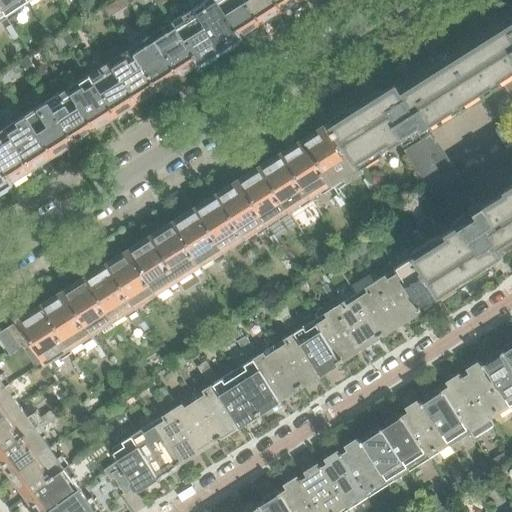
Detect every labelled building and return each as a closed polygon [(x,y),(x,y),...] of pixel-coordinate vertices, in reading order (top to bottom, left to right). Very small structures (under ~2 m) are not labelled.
[(25,1),(24,0),(0,0),(0,9),(5,18),(6,19),(16,13),(13,9),(25,1)] [(128,3),(125,0),(114,0),(113,1),(119,9),(128,5),(128,3)] [(238,38),(213,0),(206,0),(190,11),(216,51),(238,38)] [(258,25),(249,11),(251,8),(245,0),(213,0),(238,38),(258,25)] [(271,0),(245,0),(251,8),(249,11),(258,25),(279,11),(271,0)] [(271,0),(279,11),(296,0),(271,0)] [(511,5),(486,23),(399,78),(396,80),(398,82),(384,91),(382,88),(331,120),(333,122),(361,167),(388,150),(386,148),(411,132),(411,131),(415,128),(414,126),(419,123),(425,132),(503,83),(511,76),(511,5)] [(106,17),(101,9),(95,13),(100,21),(106,17)] [(82,18),(78,11),(68,18),(73,24),(82,18)] [(216,51),(190,11),(170,24),(179,39),(184,40),(188,47),(187,52),(195,64),(216,51)] [(187,52),(188,47),(184,40),(179,39),(170,24),(148,37),(157,53),(162,54),(166,61),(165,65),(173,78),(195,64),(187,52)] [(18,37),(9,25),(4,28),(12,41),(18,37)] [(74,42),(66,31),(60,35),(68,46),(74,42)] [(67,47),(59,35),(52,40),(59,52),(67,47)] [(165,65),(166,61),(162,54),(157,53),(148,37),(128,50),(137,65),(143,66),(147,73),(145,78),(153,91),(173,78),(165,65)] [(145,78),(147,73),(143,66),(137,65),(128,50),(107,64),(116,78),(121,79),(126,86),(124,91),(132,104),(153,91),(145,78)] [(124,91),(126,86),(121,79),(116,78),(107,64),(87,76),(96,92),(100,92),(105,100),(103,104),(112,117),(132,104),(124,91)] [(103,104),(105,100),(100,92),(96,92),(87,76),(65,90),(75,105),(80,106),(84,113),(83,118),(91,130),(112,117),(103,104)] [(83,118),(84,113),(80,106),(75,105),(65,90),(44,103),(54,118),(59,119),(63,126),(62,130),(70,143),(91,130),(83,118)] [(62,130),(63,126),(59,119),(54,118),(44,103),(23,117),(33,132),(38,133),(42,140),(41,144),(49,157),(70,143),(62,130)] [(41,144),(42,140),(38,133),(33,132),(23,117),(2,130),(12,145),(17,146),(22,153),(20,157),(28,170),(49,157),(41,144)] [(361,167),(333,122),(323,128),(324,129),(317,133),(312,132),(306,136),(305,141),(304,141),(315,158),(318,157),(322,164),(322,169),(333,188),(336,192),(350,183),(348,178),(362,169),(361,167)] [(20,157),(22,153),(17,146),(12,145),(2,130),(0,131),(0,171),(7,183),(28,170),(20,157)] [(409,159),(438,141),(433,133),(405,151),(409,159)] [(333,188),(322,169),(322,164),(318,157),(315,158),(304,141),(295,147),(291,146),(285,150),(284,154),(283,155),(294,172),(297,170),(301,178),(300,182),(310,197),(321,190),(323,194),(333,188)] [(414,166),(442,148),(438,141),(409,159),(414,166)] [(419,174),(448,156),(442,148),(414,166),(419,174)] [(313,200),(310,197),(300,182),(301,178),(297,170),(294,172),(283,155),(274,160),(270,159),(264,163),(263,168),(273,185),(276,183),(281,191),(279,196),(289,211),(300,203),(302,207),(313,200)] [(425,184),(454,165),(448,156),(419,174),(425,184)] [(430,192),(459,173),(454,165),(425,184),(430,192)] [(279,196),(281,191),(276,183),(273,185),(263,168),(253,174),(249,173),(242,177),(241,181),(240,182),(251,199),(254,197),(258,204),(258,210),(267,224),(278,217),(280,221),(291,214),(289,211),(279,196)] [(435,200),(464,182),(459,173),(430,192),(435,200)] [(374,186),(368,177),(363,180),(369,190),(374,186)] [(511,252),(511,180),(472,206),(477,215),(472,218),(471,216),(466,219),(465,218),(452,226),(440,234),(439,232),(414,248),(409,251),(410,253),(414,251),(416,255),(442,296),(493,264),(491,262),(505,253),(507,255),(511,252)] [(258,210),(258,204),(254,197),(251,199),(240,182),(232,187),(228,186),(221,190),(220,194),(219,195),(229,212),(232,211),(237,218),(236,223),(245,239),(256,231),(259,235),(269,228),(267,224),(258,210)] [(440,208),(469,190),(464,182),(435,200),(440,208)] [(447,218),(475,200),(469,190),(440,208),(447,218)] [(345,204),(338,194),(334,197),(341,207),(345,204)] [(245,239),(236,223),(237,218),(232,211),(229,212),(219,195),(210,201),(206,200),(199,204),(199,208),(197,209),(208,226),(211,225),(215,232),(214,237),(224,252),(234,245),(236,249),(247,242),(245,239)] [(324,218),(318,207),(313,210),(319,221),(324,218)] [(224,252),(214,237),(215,232),(211,225),(208,226),(197,209),(188,214),(184,213),(178,218),(177,222),(175,223),(186,240),(189,238),(193,246),(192,251),(202,266),(213,259),(215,262),(226,255),(224,252)] [(401,231),(395,222),(386,228),(389,233),(396,234),(401,231)] [(202,266),(192,251),(193,246),(189,238),(186,240),(175,223),(166,228),(162,227),(156,231),(155,236),(152,237),(163,254),(167,252),(171,259),(170,266),(179,280),(191,273),(193,276),(204,269),(202,266)] [(281,245),(274,235),(270,237),(276,247),(281,245)] [(179,280),(170,266),(171,259),(167,252),(163,254),(152,237),(144,242),(140,241),(133,246),(132,250),(131,251),(142,268),(145,266),(150,273),(148,277),(158,294),(169,287),(171,290),(172,289),(181,297),(183,296),(188,303),(193,300),(179,280)] [(372,248),(367,240),(355,248),(360,256),(372,248)] [(259,258),(252,247),(246,252),(252,262),(259,258)] [(359,257),(354,248),(342,256),(347,264),(359,257)] [(158,294),(148,277),(150,273),(145,266),(142,268),(131,251),(122,256),(118,255),(112,259),(111,264),(109,265),(120,282),(123,280),(128,288),(126,293),(136,307),(147,301),(149,304),(160,297),(158,294)] [(442,296),(416,255),(396,267),(422,309),(442,296)] [(136,307),(126,293),(128,288),(123,280),(120,282),(109,265),(100,270),(96,269),(90,273),(89,278),(87,279),(98,296),(101,294),(106,302),(104,307),(113,322),(125,315),(127,318),(128,317),(134,324),(136,326),(140,324),(145,331),(149,328),(136,307)] [(422,309),(396,267),(375,280),(402,322),(422,309)] [(315,273),(307,278),(312,285),(320,280),(315,273)] [(104,307),(106,302),(101,294),(98,296),(87,279),(79,284),(74,283),(68,287),(67,291),(65,292),(76,310),(79,308),(84,316),(82,321),(92,335),(103,328),(105,332),(116,325),(113,322),(104,307)] [(402,322),(375,280),(355,293),(381,335),(402,322)] [(336,298),(327,284),(322,287),(331,301),(336,298)] [(92,335),(82,321),(84,316),(79,308),(76,310),(65,292),(57,298),(53,297),(46,301),(45,305),(43,306),(54,324),(58,322),(63,329),(61,335),(71,349),(81,342),(84,345),(94,339),(92,335)] [(381,335),(355,293),(335,306),(361,348),(381,335)] [(171,315),(164,304),(160,306),(167,317),(171,315)] [(71,349),(61,335),(63,329),(58,322),(54,324),(43,306),(35,311),(31,310),(24,314),(23,319),(20,320),(32,339),(48,363),(59,356),(61,359),(72,353),(70,349),(71,349)] [(361,348),(335,306),(314,319),(341,360),(361,348)] [(295,324),(286,310),(282,312),(291,327),(295,324)] [(291,327),(282,312),(278,315),(287,329),(291,327)] [(341,360),(314,319),(294,331),(321,373),(341,360)] [(10,327),(9,327),(21,346),(32,339),(20,320),(10,327)] [(9,327),(0,333),(0,337),(10,353),(21,346),(9,327)] [(128,341),(122,331),(115,335),(122,345),(128,341)] [(321,373),(294,331),(274,344),(300,386),(321,373)] [(254,350),(246,336),(241,339),(250,353),(254,350)] [(250,353),(241,339),(237,341),(246,355),(250,353)] [(300,386),(274,344),(253,357),(280,399),(300,386)] [(105,356),(99,345),(95,348),(101,358),(105,356)] [(511,404),(511,361),(506,352),(505,350),(502,351),(501,349),(490,356),(493,360),(486,365),(511,405),(511,404)] [(280,399),(253,357),(233,370),(260,412),(280,399)] [(84,369),(77,359),(73,362),(79,372),(84,369)] [(214,375),(206,361),(202,364),(210,377),(214,375)] [(511,405),(486,365),(484,362),(482,364),(480,362),(469,369),(472,373),(466,377),(491,418),(511,405)] [(210,377),(202,364),(197,367),(205,380),(210,377)] [(260,412),(233,370),(213,382),(240,425),(260,412)] [(0,390),(10,383),(3,373),(0,374),(0,390)] [(491,418),(466,377),(464,375),(462,377),(460,375),(449,381),(452,386),(445,390),(470,431),(491,418)] [(240,425),(213,382),(193,395),(219,437),(240,425)] [(0,421),(20,406),(13,396),(17,393),(10,383),(0,390),(0,421)] [(173,401),(164,387),(160,390),(169,404),(173,401)] [(470,431),(445,390),(444,388),(441,390),(440,387),(429,394),(432,399),(425,403),(451,444),(470,431)] [(169,404),(160,390),(156,393),(164,406),(169,404)] [(219,437),(193,395),(172,409),(199,450),(219,437)] [(451,444),(425,403),(424,401),(421,403),(420,400),(409,407),(411,412),(405,416),(430,457),(451,444)] [(0,452),(39,424),(33,415),(28,417),(20,406),(0,421),(0,452)] [(199,450),(172,409),(152,421),(179,463),(199,450)] [(44,422),(53,415),(51,411),(41,418),(44,422)] [(133,427),(124,413),(120,415),(129,429),(133,427)] [(430,457),(405,416),(403,414),(401,415),(399,413),(388,420),(391,425),(385,429),(410,469),(430,457)] [(46,425),(56,419),(53,415),(44,422),(46,425)] [(129,429),(120,415),(116,418),(124,432),(129,429)] [(100,427),(96,421),(90,425),(93,432),(100,427)] [(179,463),(152,421),(132,434),(158,476),(179,463)] [(0,457),(12,475),(50,448),(43,437),(47,434),(39,424),(0,452),(0,457)] [(410,469),(385,429),(383,426),(380,428),(379,426),(368,433),(371,437),(364,442),(390,482),(410,469)] [(158,476),(132,434),(111,448),(119,462),(120,461),(136,486),(137,487),(142,486),(158,476)] [(390,482),(364,442),(363,439),(360,441),(359,439),(348,446),(351,450),(344,454),(369,495),(390,482)] [(225,446),(221,449),(225,456),(229,454),(225,446)] [(27,495),(69,465),(62,455),(58,458),(50,448),(12,475),(27,495)] [(502,468),(511,462),(511,453),(510,450),(509,449),(489,461),(496,472),(502,468)] [(369,495),(344,454),(342,452),(340,454),(338,452),(327,459),(330,463),(324,467),(349,508),(369,495)] [(76,466),(85,459),(82,455),(73,461),(76,466)] [(120,461),(119,462),(106,471),(112,480),(116,478),(125,493),(136,486),(120,461)] [(342,511),(349,508),(324,467),(322,465),(319,467),(318,464),(307,471),(310,476),(303,480),(324,511),(342,511)] [(35,511),(46,511),(80,488),(73,479),(77,476),(69,465),(27,495),(32,502),(31,502),(32,507),(35,511)] [(502,468),(496,472),(495,473),(499,481),(507,476),(502,468)] [(483,480),(476,469),(468,474),(476,485),(481,482),(483,480)] [(324,511),(303,480),(302,478),(299,480),(298,477),(287,484),(290,489),(283,493),(295,511),(324,511)] [(463,493),(456,482),(449,486),(456,497),(463,493)] [(488,493),(481,482),(476,485),(479,490),(478,491),(482,497),(488,493)] [(101,511),(102,511),(93,497),(88,500),(80,488),(46,511),(101,511)] [(295,511),(283,493),(282,491),(279,492),(277,490),(267,497),(269,502),(263,506),(266,511),(295,511)] [(443,506),(435,494),(427,499),(435,511),(443,506)] [(266,511),(263,506),(261,504),(259,505),(257,503),(246,510),(247,511),(266,511)]
